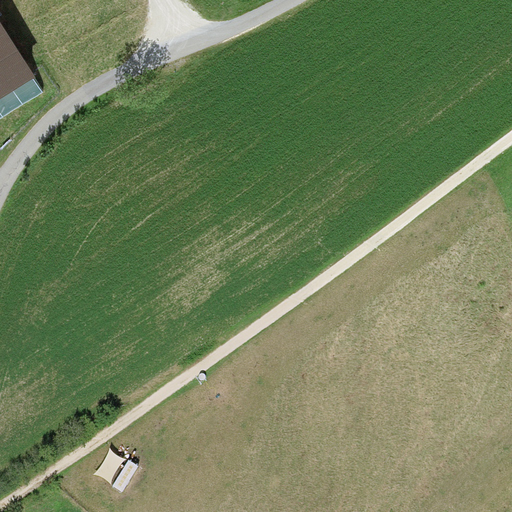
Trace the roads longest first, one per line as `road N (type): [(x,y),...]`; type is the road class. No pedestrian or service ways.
road 1 (track): [(511,136),(0,506)]
road 2 (unclassified): [(0,188),(36,127),(133,66),(278,0)]
